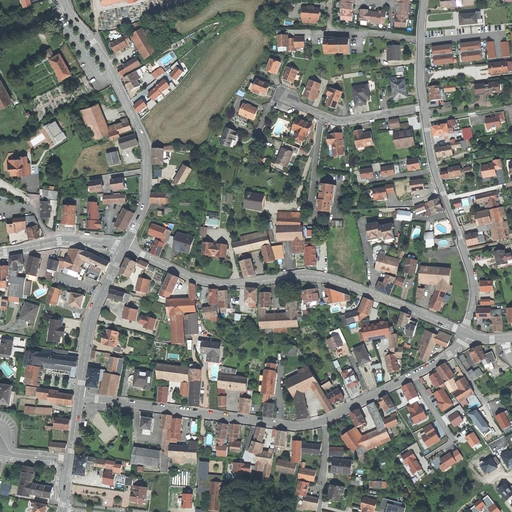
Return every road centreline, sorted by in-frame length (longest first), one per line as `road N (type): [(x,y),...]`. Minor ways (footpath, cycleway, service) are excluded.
road 1 (secondary): [(124,249),(213,283),(337,281),(465,333)]
road 2 (secondary): [(63,0),(106,62),(146,143),(146,197),(124,249)]
road 3 (residential): [(79,396),(293,426),(323,420)]
road 4 (residential): [(465,333),(472,276),(434,171),(423,107)]
road 5 (secondary): [(124,249),(91,318),(79,396)]
